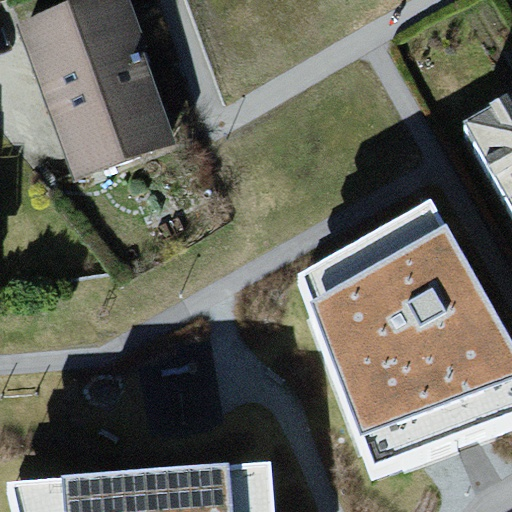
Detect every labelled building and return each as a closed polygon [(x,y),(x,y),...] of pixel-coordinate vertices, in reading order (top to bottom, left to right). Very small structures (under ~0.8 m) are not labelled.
[(128,1),(16,39),(71,200),(183,162),(128,1)] [(511,120),(460,149),(511,242),(511,120)] [(511,454),(511,381),(454,219),(296,275),(377,502),(511,454)] [(140,318),(0,342),(0,411),(11,476),(164,449),(140,318)] [(273,511),(267,485),(144,511),(273,511)]
